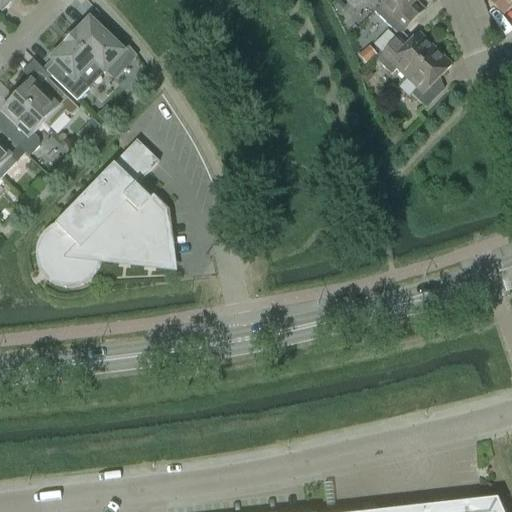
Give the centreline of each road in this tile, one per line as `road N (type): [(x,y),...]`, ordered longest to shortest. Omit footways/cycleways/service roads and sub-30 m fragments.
road 1 (unclassified): [(0,510),(202,484),(511,412)]
road 2 (tertiary): [(2,373),(235,340),(368,310)]
road 3 (tertiary): [(511,259),(368,310)]
road 4 (tertiary): [(368,310),(511,282)]
